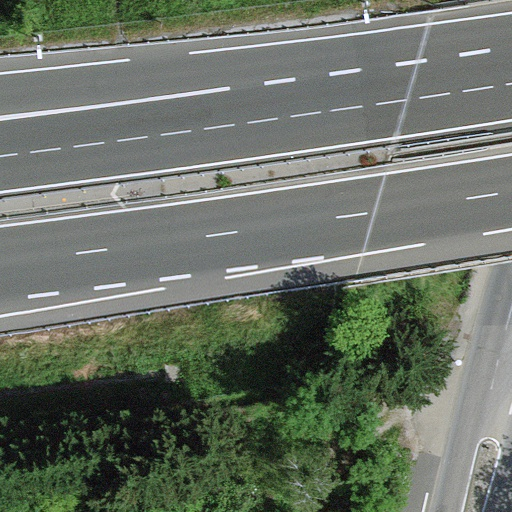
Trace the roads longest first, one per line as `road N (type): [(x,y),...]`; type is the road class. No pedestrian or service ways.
road 1 (motorway): [(0,263),(511,190)]
road 2 (motorway): [(338,107),(0,154)]
road 3 (motorway): [(338,107),(0,112)]
road 4 (motorway): [(511,78),(338,107)]
road 5 (primary): [(474,511),(511,365)]
